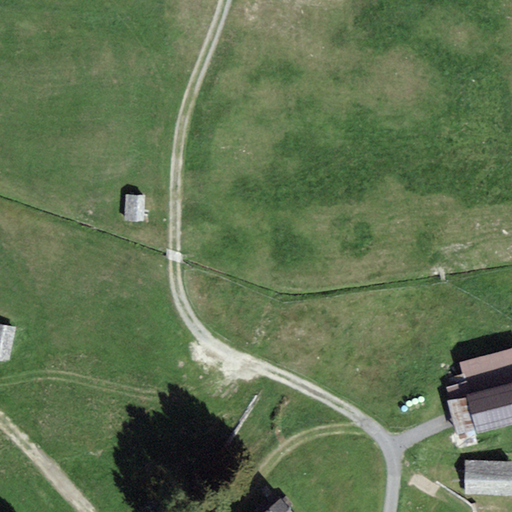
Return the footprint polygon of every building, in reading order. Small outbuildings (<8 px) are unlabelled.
[(143,196),(129,194),(126,220),(139,222),(143,196)] [(0,357),(8,359),(15,328),(0,324),(0,357)] [(511,350),(458,365),(478,433),(511,423),(511,350)] [(511,461),(465,460),(465,495),(511,495),(511,461)] [(265,511),(292,511),(281,499),(265,511)]
